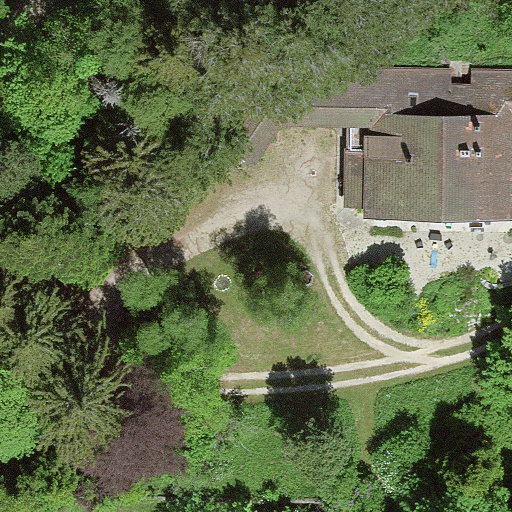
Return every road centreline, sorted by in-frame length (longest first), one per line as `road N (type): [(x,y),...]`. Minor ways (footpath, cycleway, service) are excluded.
road 1 (track): [(511,328),(340,376),(162,384)]
road 2 (track): [(426,356),(384,340),(335,285),(307,161)]
